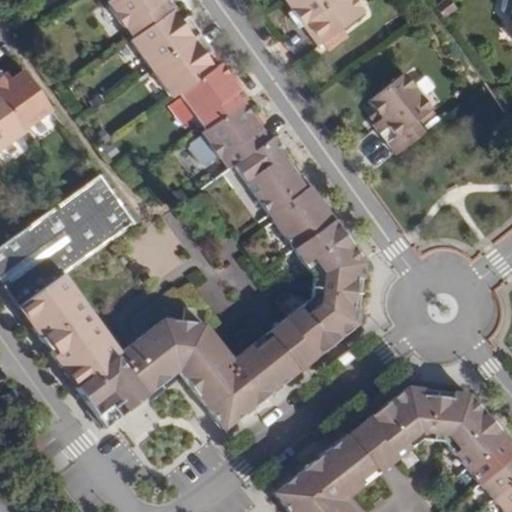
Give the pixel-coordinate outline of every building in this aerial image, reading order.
[(131,39),(171,11),(173,9),(165,0),(110,0),(106,3),(131,39)] [(363,13),(353,0),(282,0),(291,11),(296,7),(306,20),(300,25),(317,47),(363,13)] [(438,19),(451,10),(443,0),(440,0),(430,8),(438,19)] [(511,0),(504,0),(503,12),(506,16),(511,16),(511,0)] [(300,25),(306,20),(296,7),(291,11),(287,15),(297,27),(300,25)] [(152,68),(199,35),(191,23),(183,28),(179,23),(171,11),(131,39),(152,68)] [(179,23),(183,28),(191,23),(187,18),(179,23)] [(199,35),(152,68),(173,97),(178,94),(213,69),(204,57),(200,52),(207,46),(199,35)] [(200,52),(204,57),(211,52),(207,46),(200,52)] [(204,130),(241,104),(246,100),(220,64),(213,69),(178,94),(204,130)] [(0,101),(22,132),(51,111),(22,71),(10,79),(5,83),(0,77),(0,76),(0,101)] [(0,77),(5,83),(10,79),(5,73),(0,77)] [(428,106),(403,74),(368,101),(376,111),(381,118),(374,123),(372,125),(395,155),(422,134),(411,120),(428,106)] [(0,151),(24,134),(22,132),(0,101),(0,151)] [(227,170),(232,167),(268,141),(241,104),(204,130),(200,134),(201,135),(190,144),(189,149),(200,164),(205,165),(217,157),(227,170)] [(374,123),(381,118),(376,111),(369,117),(374,123)] [(273,137),(268,141),(232,167),(312,278),(310,301),(232,362),(201,323),(163,319),(120,352),(74,388),(104,429),(176,372),(223,431),(358,324),(365,264),(273,137)] [(0,247),(0,285),(17,308),(64,274),(111,240),(133,224),(99,177),(40,218),(0,247)] [(120,352),(64,274),(17,308),(74,388),(120,352)] [(349,511),(342,503),(419,442),(444,445),(501,511),(511,511),(511,446),(468,396),(408,388),(273,495),(286,511),(349,511)] [(146,407),(123,428),(136,443),(160,421),(146,407)]
